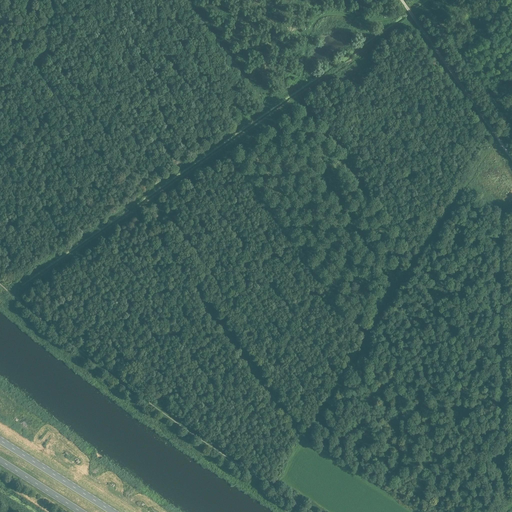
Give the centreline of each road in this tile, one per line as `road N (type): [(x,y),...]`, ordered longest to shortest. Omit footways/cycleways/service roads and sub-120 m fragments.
road 1 (track): [(401,0),(511,157)]
road 2 (primary): [(111,511),(0,440)]
